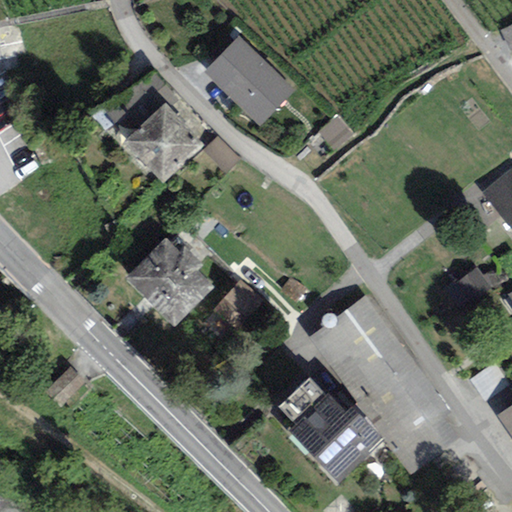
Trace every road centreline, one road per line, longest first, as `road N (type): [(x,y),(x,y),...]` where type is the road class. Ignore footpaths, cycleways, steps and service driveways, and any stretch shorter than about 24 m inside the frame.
road 1 (residential): [(121,0),(139,39),(169,73),(328,213),(511,482)]
road 2 (secondary): [(0,239),(269,511)]
road 3 (track): [(0,391),(160,511)]
